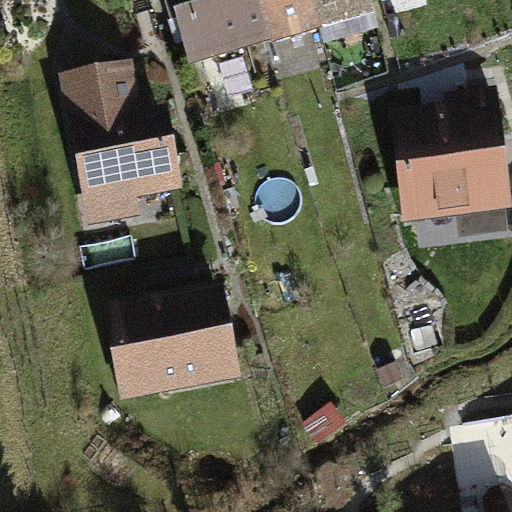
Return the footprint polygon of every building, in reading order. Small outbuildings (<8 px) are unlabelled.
[(167,0),(189,73),(271,50),(256,0),(167,0)] [(308,0),(256,0),(271,50),(319,36),(308,0)] [(308,0),(319,36),(375,20),(369,0),(308,0)] [(131,66),(61,79),(88,229),(140,220),(137,203),(183,194),(168,111),(155,113),(152,98),(138,100),(131,66)] [(446,106),(390,113),(403,227),(511,213),(511,209),(498,89),(445,95),(446,106)] [(223,283),(102,306),(121,405),(242,382),(223,283)] [(511,511),(511,421),(454,430),(464,511),(511,511)]
